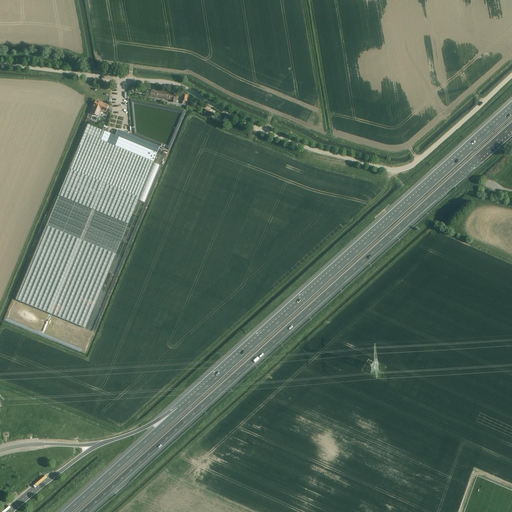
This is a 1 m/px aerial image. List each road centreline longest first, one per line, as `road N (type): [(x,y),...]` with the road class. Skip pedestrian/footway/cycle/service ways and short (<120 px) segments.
road 1 (motorway): [(83,511),(511,126)]
road 2 (track): [(393,170),(379,196),(126,424),(110,425),(0,380)]
road 3 (track): [(0,332),(3,325),(87,359),(189,113),(299,160),(312,151)]
road 4 (motorway): [(511,110),(179,411)]
road 5 (unclassified): [(401,169),(290,142),(177,85),(0,64)]
road 6 (track): [(84,0),(96,61),(184,74),(331,139)]
road 7 (track): [(0,308),(89,75)]
road 8 (track): [(331,139),(402,153),(511,58)]
road 9 (motorway): [(179,411),(66,511)]
road 10 (unclassified): [(401,169),(511,75)]
road 11 (track): [(0,45),(85,57),(75,0)]
road 12 (track): [(309,0),(331,139)]
road 13 (track): [(325,137),(303,0)]
